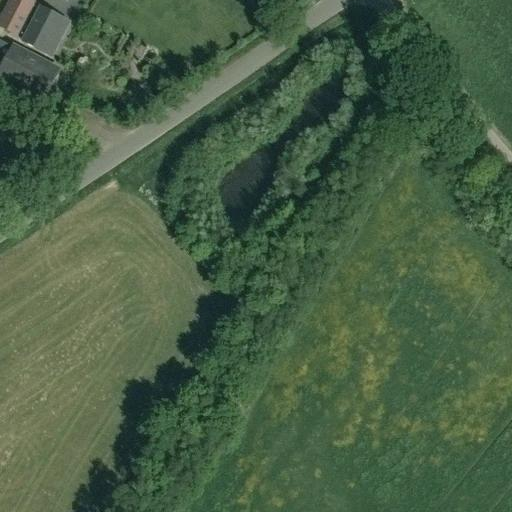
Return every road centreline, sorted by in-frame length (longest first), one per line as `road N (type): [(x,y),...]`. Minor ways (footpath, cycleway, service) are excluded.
road 1 (unclassified): [(0,232),(339,0)]
road 2 (unclassified): [(511,161),(376,0)]
